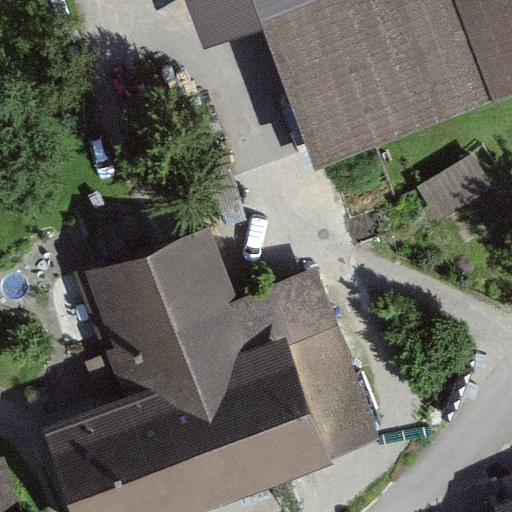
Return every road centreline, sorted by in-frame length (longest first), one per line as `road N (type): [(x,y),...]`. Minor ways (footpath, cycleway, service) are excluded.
road 1 (track): [(130,0),(208,90),(307,233),(511,340)]
road 2 (residential): [(390,511),(511,387)]
